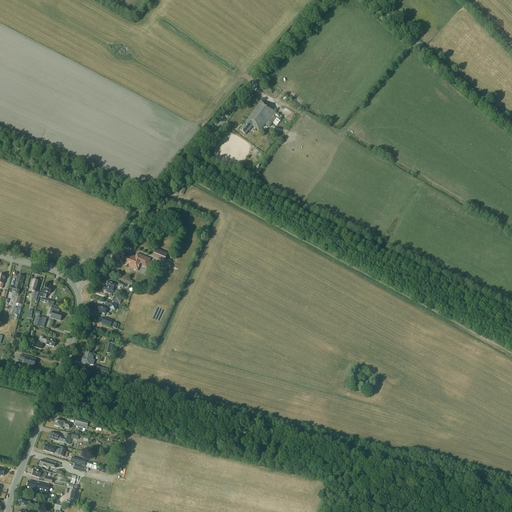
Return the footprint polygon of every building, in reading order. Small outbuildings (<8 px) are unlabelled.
[(259,132),(275,112),(261,101),(245,120),(247,122),(244,125),(240,130),(245,135),(248,130),(249,131),(252,126),(259,132)] [(157,250),(154,256),(165,260),(168,254),(157,250)] [(132,269),(137,271),(139,265),(146,268),(150,260),(138,254),(136,258),(130,255),(129,257),(128,257),(125,262),(133,266),(132,269)] [(149,268),(156,271),(158,265),(151,262),(149,268)] [(168,268),(162,266),(160,272),(165,274),(168,268)] [(20,276),(20,277),(18,276),(15,285),(15,287),(11,286),(10,292),(18,295),(20,287),(22,287),(22,284),(21,284),(23,278),(22,277),(20,276)] [(133,282),(123,278),(122,282),(132,286),(133,282)] [(36,281),(32,280),(29,291),(34,292),(33,300),(36,301),(39,292),(36,292),(39,282),(38,281),(37,281),(36,281)] [(105,286),(103,291),(111,294),(113,290),(114,290),(115,287),(116,287),(117,286),(107,282),(105,286)] [(41,291),(39,297),(46,299),(47,294),(50,295),(52,288),(51,287),(51,285),(45,284),(43,292),(41,291)] [(112,302),(120,305),(123,296),(118,294),(117,298),(115,298),(113,297),(112,302)] [(100,305),(98,311),(105,314),(107,308),(115,311),(117,306),(111,304),(111,305),(105,303),(104,307),(100,305)] [(57,309),(51,307),(49,314),(51,315),(50,318),(56,320),(60,321),(62,314),(58,313),(56,312),(57,309)] [(42,318),(36,316),(33,325),(39,327),(42,318)] [(106,318),(104,325),(110,327),(113,321),(106,318)] [(46,342),(45,345),(53,347),(55,341),(42,338),(40,337),(39,340),(46,342)] [(84,357),(82,362),(93,365),(95,361),(93,360),(94,357),(91,356),(91,355),(86,353),(85,358),(84,357)] [(24,361),(23,364),(34,367),(36,360),(29,358),(21,355),(20,359),(24,361)] [(56,420),(54,426),(59,428),(59,429),(62,429),(62,427),(69,429),(71,425),(64,423),(64,422),(56,420)] [(50,433),(49,439),(68,445),(70,436),(64,435),(64,438),(59,437),(60,436),(50,433)] [(46,445),(43,451),(54,455),(54,453),(58,455),(64,457),(66,451),(60,449),(60,450),(46,445)] [(40,460),(39,466),(48,469),(49,466),(54,468),(56,463),(44,459),(43,461),(40,460)] [(85,474),(86,468),(75,465),(74,471),(85,474)] [(34,469),(32,475),(42,479),(43,478),(44,479),(46,473),(41,471),(41,472),(34,469)] [(37,493),(37,492),(47,494),(49,486),(37,483),(36,484),(28,481),(27,487),(32,489),(31,491),(37,493)] [(79,491),(72,490),(69,500),(77,502),(79,491)] [(31,508),(32,500),(36,501),(37,497),(30,496),(29,499),(25,498),(24,499),(20,499),(19,505),(27,506),(26,507),(31,508)]
